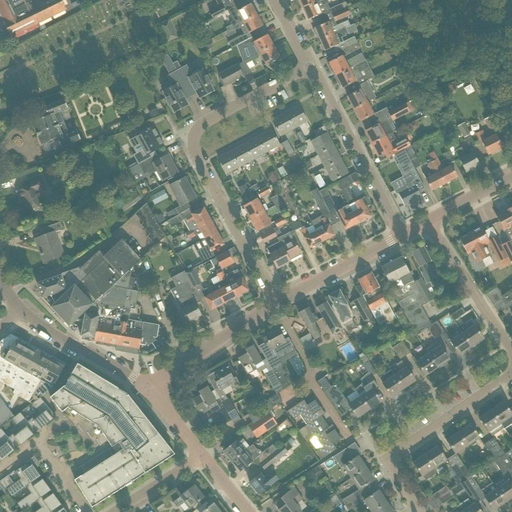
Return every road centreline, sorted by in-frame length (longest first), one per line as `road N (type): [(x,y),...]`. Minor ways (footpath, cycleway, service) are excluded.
road 1 (residential): [(275,304),(192,147),(199,126),(312,65)]
road 2 (residential): [(417,511),(392,454),(511,374)]
road 3 (residential): [(401,237),(312,65)]
road 4 (residential): [(511,353),(432,219)]
road 5 (unclassified): [(149,387),(19,310)]
road 6 (tertiary): [(149,387),(275,304)]
road 7 (tertiary): [(275,304),(401,237)]
